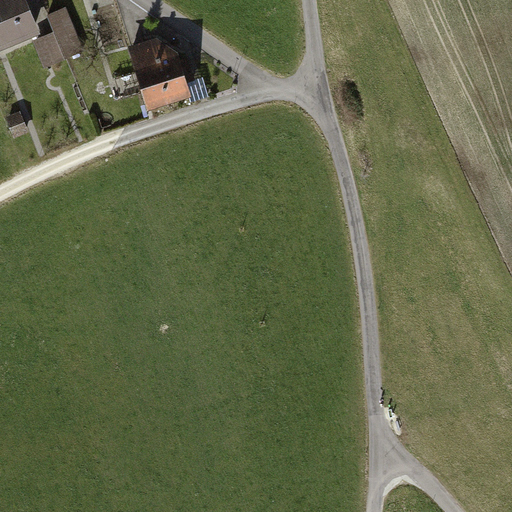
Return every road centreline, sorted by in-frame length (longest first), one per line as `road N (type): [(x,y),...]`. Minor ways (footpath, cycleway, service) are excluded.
road 1 (residential): [(379,458),(351,201),(314,85)]
road 2 (track): [(0,189),(238,101),(261,81)]
road 3 (residential): [(142,0),(261,81),(292,90),(314,85)]
